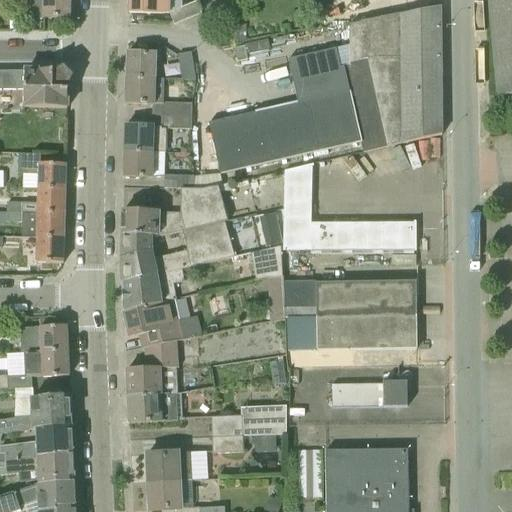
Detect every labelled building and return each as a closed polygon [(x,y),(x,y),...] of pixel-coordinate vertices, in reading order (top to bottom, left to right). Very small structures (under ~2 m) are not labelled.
[(27,0),(27,17),(70,19),(70,0),(27,0)] [(128,0),(129,14),(157,15),(169,14),(174,26),(201,15),(196,2),(170,13),(170,0),(128,0)] [(511,0),(487,0),(496,97),(511,95),(511,0)] [(368,60),(387,148),(442,136),(441,8),(350,26),(350,64),(368,60)] [(246,26),(230,25),(229,44),(246,45),(246,26)] [(245,47),(235,49),(238,63),(248,61),(245,47)] [(74,69),(76,55),(60,54),(58,67),(74,69)] [(127,79),(155,80),(156,55),(127,54),(127,79)] [(196,81),(191,54),(178,56),(182,81),(196,81)] [(363,154),(387,148),(368,60),(350,64),(343,65),(349,92),(209,124),(220,175),(361,144),(363,154)] [(25,71),(0,70),(0,90),(23,91),(23,105),(22,105),(22,108),(68,108),(68,72),(53,72),(53,71),(25,71)] [(163,80),(155,80),(127,79),(126,105),(153,106),(152,116),(192,117),(192,105),(162,104),(163,80)] [(191,130),(192,117),(152,116),(152,127),(125,127),(124,152),(153,153),(166,153),(167,130),(191,130)] [(152,179),(153,153),(124,152),(124,178),(152,179)] [(36,189),(65,190),(66,164),(40,163),(40,154),(17,154),(17,174),(37,175),(36,189)] [(311,224),(312,167),(313,167),(313,165),(284,172),(283,252),(414,252),(414,253),(416,253),(416,223),(414,222),(414,223),(311,224)] [(194,190),(194,177),(164,176),(164,189),(194,190)] [(160,237),(182,232),(225,223),(228,222),(219,187),(196,191),(181,190),(180,214),(159,214),(159,213),(123,212),(122,237),(151,237),(160,237)] [(36,189),(36,203),(36,214),(64,215),(65,190),(36,189)] [(6,213),(22,214),(22,203),(6,202),(6,213)] [(21,224),(22,214),(6,213),(5,223),(21,224)] [(64,238),(64,215),(36,214),(22,214),(21,224),(21,238),(36,238),(64,238)] [(179,271),(181,270),(235,258),(225,223),(182,232),(187,251),(175,254),(179,271)] [(279,229),(262,233),(266,249),(283,245),(279,229)] [(152,252),(151,237),(122,237),(123,237),(122,259),(123,284),(179,271),(175,254),(153,260),(152,252)] [(63,264),(64,238),(36,238),(35,263),(63,264)] [(256,282),(282,275),(281,247),(251,254),(256,282)] [(124,314),(125,314),(174,302),(174,301),(162,303),(159,286),(163,285),(163,287),(177,284),(184,282),(181,270),(179,271),(123,284),(124,314)] [(316,318),(417,316),(416,282),(316,284),(316,318)] [(270,323),(283,322),(282,296),(268,297),(269,300),(270,323)] [(148,349),(178,343),(183,342),(174,302),(125,314),(130,338),(145,335),(148,349)] [(417,316),(316,318),(317,352),(417,350),(417,316)] [(27,352),(68,350),(67,326),(54,327),(40,328),(19,328),(20,353),(27,352)] [(128,398),(177,396),(177,369),(179,369),(178,343),(148,349),(144,350),(145,370),(127,370),(128,398)] [(27,352),(20,353),(20,354),(23,354),(24,376),(7,376),(0,376),(0,390),(33,389),(32,378),(69,377),(68,350),(27,352)] [(332,409),(407,408),(407,385),(332,386),(332,409)] [(34,429),(71,426),(70,395),(29,398),(31,415),(31,417),(0,421),(0,441),(1,441),(2,435),(34,429)] [(177,396),(128,398),(129,425),(178,422),(177,396)] [(212,439),(243,438),(286,436),(287,407),(241,409),(241,417),(211,418),(212,439)] [(0,462),(3,461),(72,455),(71,426),(34,429),(35,442),(0,446),(0,462)] [(243,438),(212,439),(213,455),(244,454),(243,438)] [(324,449),(302,450),(303,498),(325,497),(324,449)] [(326,511),(408,511),(408,451),(325,452),(326,511)] [(148,484),(192,482),(191,454),(146,456),(148,484)] [(37,484),(74,482),(72,455),(3,461),(0,462),(0,470),(0,477),(18,475),(19,482),(37,481),(37,484)] [(56,507),(75,506),(74,482),(37,484),(14,492),(0,496),(0,511),(16,511),(20,511),(19,507),(36,501),(37,511),(39,511),(40,511),(56,510),(56,507)] [(192,482),(148,484),(149,511),(194,510),(192,482)] [(278,511),(282,503),(269,498),(263,511),(265,511),(278,511)]
